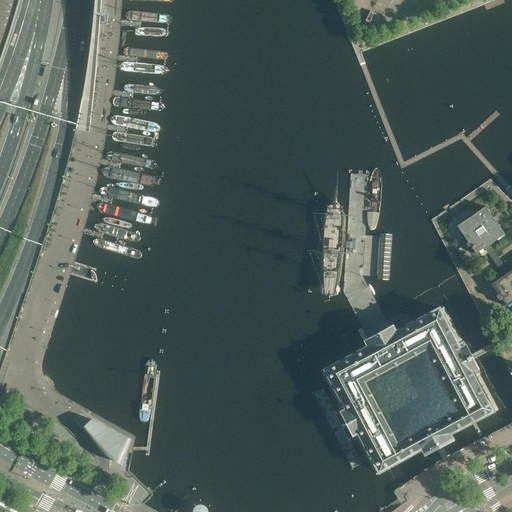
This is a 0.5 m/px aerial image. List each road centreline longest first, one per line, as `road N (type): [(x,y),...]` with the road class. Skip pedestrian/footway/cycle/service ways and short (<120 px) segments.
road 1 (trunk): [(0,323),(62,145),(78,0)]
road 2 (trunk): [(0,238),(76,0)]
road 3 (trunk): [(46,0),(0,178)]
